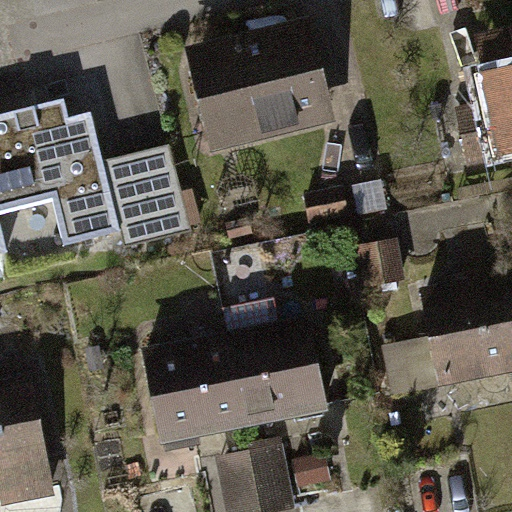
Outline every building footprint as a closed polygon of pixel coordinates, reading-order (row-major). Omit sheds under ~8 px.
[(316,25),(189,59),(214,150),(341,115),(316,25)] [(475,79),(479,101),(456,106),(470,169),(511,160),(511,31),(475,39),(483,77),(475,79)] [(36,119),(0,128),(0,261),(7,259),(0,232),(0,215),(55,201),(68,250),(121,236),(102,170),(89,121),(70,126),(66,111),(36,119)] [(171,150),(102,170),(121,236),(126,254),(196,234),(171,150)] [(346,188),(307,195),(312,224),(351,217),(346,188)] [(399,240),(358,248),(366,290),(407,282),(399,240)] [(511,378),(511,284),(510,275),(421,292),(441,392),(511,378)] [(310,322),(229,338),(248,434),(329,419),(310,322)] [(229,338),(146,354),(166,451),(248,434),(229,338)] [(32,377),(0,384),(0,500),(2,510),(59,496),(32,377)] [(230,511),(305,494),(291,431),(216,447),(230,511)] [(303,480),(339,477),(335,438),(300,441),(303,480)]
